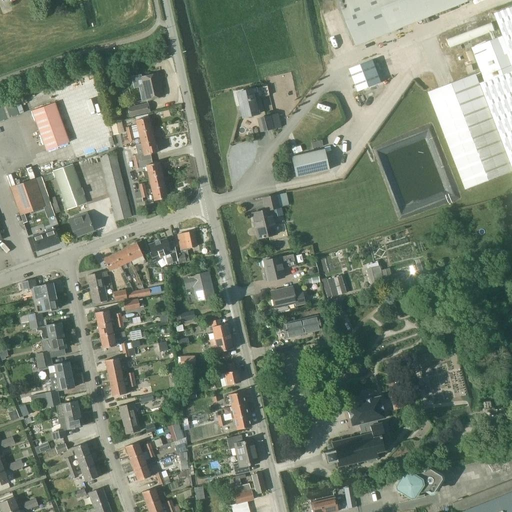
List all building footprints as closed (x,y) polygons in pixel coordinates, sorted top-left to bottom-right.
[(338,0),(357,46),(472,0),(338,0)] [(498,37),(472,47),(485,81),(480,83),(511,166),(511,6),(494,14),(503,35),(498,37)] [(450,48),(496,30),(493,22),(447,40),(450,48)] [(382,82),(374,59),(350,69),(358,91),(382,82)] [(158,73),(141,77),(146,100),(163,96),(158,73)] [(511,171),(511,166),(480,83),(477,74),(428,92),(466,189),(511,171)] [(243,117),(260,113),(258,102),(260,102),(257,88),(238,92),(243,117)] [(31,111),(45,150),(69,142),(55,103),(31,111)] [(129,116),(149,112),(148,103),(127,107),(129,116)] [(261,131),(281,127),(279,114),(258,118),(261,131)] [(151,129),(148,116),(135,120),(137,127),(132,128),(132,126),(126,127),(128,134),(151,129)] [(121,120),(110,122),(113,135),(124,132),(121,120)] [(135,140),(134,138),(139,137),(141,143),(154,140),(151,129),(128,134),(129,141),(135,140)] [(135,145),(137,154),(132,156),(134,163),(139,162),(152,159),(150,153),(157,152),(154,140),(141,143),(141,144),(135,145)] [(296,177),(329,169),(324,149),(292,156),(296,177)] [(116,220),(131,216),(115,152),(100,155),(116,220)] [(139,162),(134,163),(136,169),(141,168),(146,167),(147,171),(143,172),(145,178),(148,177),(162,174),(159,162),(153,163),(152,159),(139,162)] [(67,210),(86,202),(72,164),(53,171),(67,210)] [(151,189),(164,185),(162,174),(148,177),(151,189)] [(11,186),(20,214),(45,205),(35,178),(11,186)] [(164,185),(151,189),(154,201),(167,197),(164,185)] [(266,210),(252,213),(258,238),(277,234),(273,217),(284,215),(281,206),(279,207),(276,195),(264,198),(263,198),(266,210)] [(88,219),(86,213),(80,215),(81,221),(71,225),(73,230),(71,231),(73,236),(74,235),(75,236),(93,230),(89,218),(88,219)] [(37,250),(58,242),(53,229),(29,238),(33,250),(37,248),(37,250)] [(181,253),(176,254),(178,265),(190,263),(188,251),(187,248),(189,248),(197,246),(194,231),(178,234),(181,253)] [(166,238),(148,244),(153,257),(163,253),(165,258),(172,255),(175,254),(175,250),(170,251),(166,238)] [(136,242),(125,248),(131,260),(143,255),(136,242)] [(121,266),(131,260),(125,248),(114,253),(121,266)] [(109,271),(121,266),(114,253),(103,258),(109,271)] [(268,280),(285,276),(284,269),(296,266),(293,254),(264,261),(268,280)] [(412,276),(418,274),(415,264),(409,266),(412,276)] [(376,266),(366,269),(370,286),(393,280),(389,268),(377,271),(376,266)] [(188,303),(208,299),(215,298),(209,271),(183,277),(188,303)] [(90,289),(105,286),(102,272),(87,275),(90,289)] [(341,275),(327,279),(332,297),(346,293),(341,275)] [(33,300),(55,296),(53,283),(36,286),(35,279),(21,282),(23,290),(31,288),(33,300)] [(105,286),(90,289),(93,303),(108,299),(105,286)] [(159,286),(127,292),(128,298),(161,292),(159,286)] [(294,292),(293,286),(271,292),(275,310),(296,305),(296,306),(305,303),(302,291),(294,292)] [(27,315),(29,321),(44,319),(42,312),(58,309),(55,296),(33,300),(35,313),(27,315)] [(125,310),(139,307),(144,306),(142,298),(138,299),(123,302),(125,310)] [(110,316),(109,309),(95,312),(98,325),(122,320),(121,313),(115,314),(115,315),(110,316)] [(194,313),(180,316),(181,325),(196,321),(194,313)] [(286,338),(322,329),(318,315),(282,324),(286,338)] [(44,319),(29,321),(30,329),(34,328),(36,328),(36,332),(42,331),(43,339),(63,335),(61,322),(45,325),(44,319)] [(210,340),(230,335),(227,323),(221,324),(220,319),(210,321),(213,333),(208,334),(210,340)] [(122,320),(98,325),(100,336),(114,333),(113,328),(117,327),(118,328),(124,327),(122,320)] [(103,348),(116,346),(115,340),(121,339),(120,332),(114,333),(100,336),(103,348)] [(36,361),(50,358),(49,351),(66,348),(63,335),(43,339),(40,340),(42,352),(35,354),(36,361)] [(230,335),(210,340),(211,346),(216,345),(218,358),(228,356),(227,350),(232,349),(230,335)] [(179,346),(190,344),(188,337),(177,339),(179,346)] [(160,352),(168,350),(166,341),(158,343),(160,352)] [(7,347),(0,348),(0,354),(2,360),(6,359),(5,356),(8,356),(7,347)] [(128,349),(122,350),(124,357),(130,356),(135,355),(134,348),(128,349)] [(195,356),(180,356),(180,366),(195,366),(195,356)] [(105,360),(107,372),(121,369),(127,368),(126,362),(120,363),(118,357),(105,360)] [(50,358),(36,361),(38,368),(51,365),(50,358)] [(55,372),(49,373),(50,378),(71,374),(69,362),(53,365),(55,372)] [(219,374),(220,380),(222,386),(226,385),(241,382),(238,370),(235,370),(233,362),(227,363),(228,372),(219,374)] [(107,372),(110,384),(134,379),(133,373),(122,375),(121,369),(107,372)] [(136,378),(145,376),(144,369),(135,371),(136,378)] [(71,374),(50,378),(53,391),(59,390),(74,387),(71,374)] [(126,393),(125,387),(135,385),(134,379),(110,384),(113,396),(126,393)] [(194,385),(182,387),(183,393),(184,400),(197,398),(195,391),(194,385)] [(150,386),(139,388),(140,394),(151,392),(150,386)] [(53,391),(29,395),(31,403),(43,401),(43,400),(60,397),(59,390),(53,391)] [(231,408),(245,405),(242,391),(228,394),(231,408)] [(152,394),(140,397),(141,402),(153,400),(152,394)] [(405,394),(391,396),(392,399),(394,410),(407,407),(406,398),(405,394)] [(328,450),(323,452),(326,462),(336,460),(338,466),(367,460),(367,462),(378,459),(377,457),(379,457),(378,453),(385,451),(382,436),(384,435),(381,422),(377,423),(376,420),(385,418),(379,395),(345,403),(350,426),(363,422),(365,431),(359,432),(360,436),(332,442),(333,444),(329,444),(327,447),(328,450)] [(43,400),(43,401),(44,408),(61,404),(60,397),(43,400)] [(188,407),(201,404),(200,398),(186,401),(188,407)] [(64,417),(80,414),(77,401),(62,404),(64,417)] [(123,420),(137,417),(134,402),(119,406),(123,420)] [(234,418),(248,415),(245,405),(231,408),(234,418)] [(61,430),(67,429),(82,426),(80,414),(64,417),(58,418),(61,430)] [(248,415),(234,418),(236,430),(250,427),(248,415)] [(137,417),(123,420),(126,434),(141,430),(137,417)] [(179,423),(172,425),(175,433),(171,434),(173,441),(184,437),(179,423)] [(154,425),(145,427),(147,433),(155,430),(154,425)] [(67,438),(66,430),(51,431),(52,440),(67,438)] [(236,455),(257,450),(254,438),(243,441),(242,434),(227,437),(229,449),(235,448),(236,455)] [(12,436),(6,438),(8,445),(14,443),(12,436)] [(6,438),(0,440),(0,444),(0,445),(1,448),(8,445),(6,438)] [(37,452),(50,449),(49,441),(35,444),(37,452)] [(129,457),(142,453),(138,442),(125,446),(129,457)] [(147,451),(153,449),(150,442),(144,445),(147,451)] [(57,454),(68,450),(65,443),(54,447),(57,454)] [(77,460),(90,455),(85,443),(72,448),(77,460)] [(177,453),(186,450),(184,443),(175,446),(177,453)] [(149,458),(155,456),(153,449),(147,451),(142,453),(129,457),(134,469),(147,465),(145,459),(149,457),(149,458)] [(257,450),(236,455),(238,463),(233,464),(235,474),(250,471),(248,465),(259,462),(257,450)] [(81,470),(94,465),(90,455),(77,460),(81,470)] [(14,462),(17,469),(24,467),(21,459),(14,462)] [(10,472),(17,469),(14,462),(7,464),(10,472)] [(72,462),(67,464),(70,473),(70,474),(76,472),(76,471),(72,462)] [(94,465),(81,470),(85,481),(98,476),(94,465)] [(147,465),(134,469),(138,480),(151,475),(147,465)] [(404,472),(395,486),(396,489),(410,498),(414,498),(418,491),(427,490),(430,492),(432,491),(440,479),(440,475),(427,467),(424,468),(422,471),(415,473),(414,475),(408,471),(404,472)] [(4,470),(0,471),(0,485),(8,482),(4,470)] [(168,476),(166,470),(161,472),(161,471),(155,473),(158,480),(168,476)] [(233,511),(249,511),(247,501),(254,499),(252,491),(256,490),(257,493),(265,491),(260,472),(251,474),(255,487),(250,488),(249,484),(242,486),(240,478),(234,479),(236,487),(235,487),(237,494),(234,494),(236,504),(231,505),(233,511)] [(163,478),(158,480),(160,487),(166,485),(166,484),(171,483),(168,476),(163,478)] [(511,478),(495,485),(498,493),(511,487),(511,478)] [(197,500),(205,499),(203,486),(194,488),(197,500)] [(146,504),(159,499),(166,496),(165,493),(162,492),(157,493),(155,487),(142,492),(146,504)] [(345,488),(346,495),(354,493),(353,487),(345,488)] [(87,495),(84,488),(74,491),(76,498),(87,495)] [(93,506),(107,500),(102,488),(88,493),(93,506)] [(511,511),(511,491),(459,511),(511,511)] [(15,497),(0,502),(0,504),(2,511),(10,511),(19,509),(23,507),(21,503),(19,504),(18,503),(17,504),(15,497)] [(312,511),(333,511),(338,511),(335,497),(310,503),(312,511)] [(31,508),(39,505),(36,498),(29,501),(31,508)] [(149,511),(157,511),(163,510),(161,504),(159,499),(146,504),(149,511)] [(111,511),(107,500),(93,506),(95,511),(111,511)] [(166,502),(161,504),(163,510),(168,509),(173,507),(171,500),(166,502)] [(24,511),(31,508),(29,501),(22,504),(24,511)]
